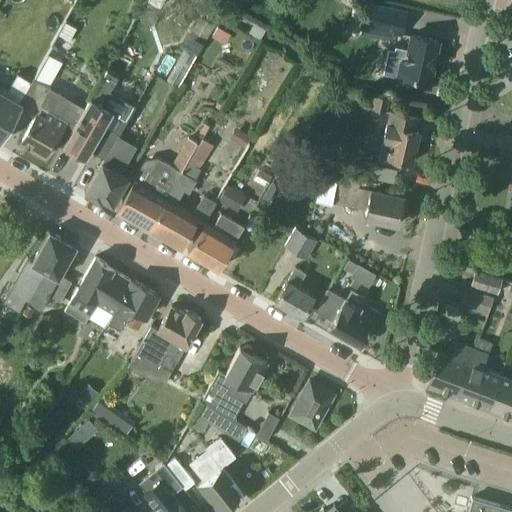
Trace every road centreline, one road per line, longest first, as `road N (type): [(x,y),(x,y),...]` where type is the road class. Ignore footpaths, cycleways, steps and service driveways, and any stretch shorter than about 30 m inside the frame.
road 1 (residential): [(395,393),(0,168)]
road 2 (residential): [(395,393),(485,0)]
road 3 (tertiary): [(399,405),(367,421),(258,511)]
